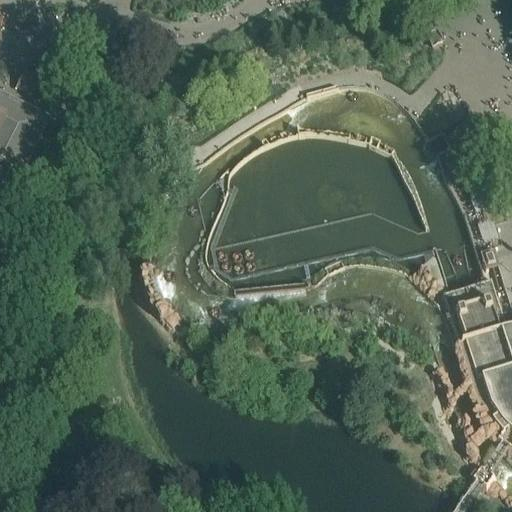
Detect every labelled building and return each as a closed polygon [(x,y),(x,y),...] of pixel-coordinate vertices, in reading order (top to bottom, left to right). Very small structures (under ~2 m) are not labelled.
[(434,34),(426,38),(434,52),(442,48),(434,34)] [(468,93),(458,98),(466,113),(476,108),(468,93)] [(0,189),(2,190),(11,172),(19,176),(46,122),(0,99),(0,189)] [(133,130),(116,124),(113,131),(111,138),(128,144),(130,137),(133,130)] [(476,263),(480,276),(497,272),(494,259),(485,261),(476,263)] [(481,286),(441,301),(476,419),(483,417),(493,433),(501,439),(494,450),(511,462),(511,460),(511,332),(507,334),(490,283),(481,286)]
